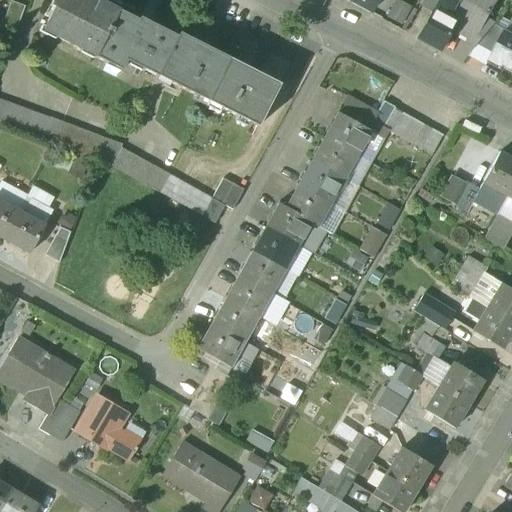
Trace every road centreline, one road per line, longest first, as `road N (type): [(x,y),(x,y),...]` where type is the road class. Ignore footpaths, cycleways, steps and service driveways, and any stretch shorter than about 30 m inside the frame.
road 1 (residential): [(269,0),(511,118)]
road 2 (residential): [(155,368),(0,283)]
road 3 (residential): [(0,443),(116,511)]
